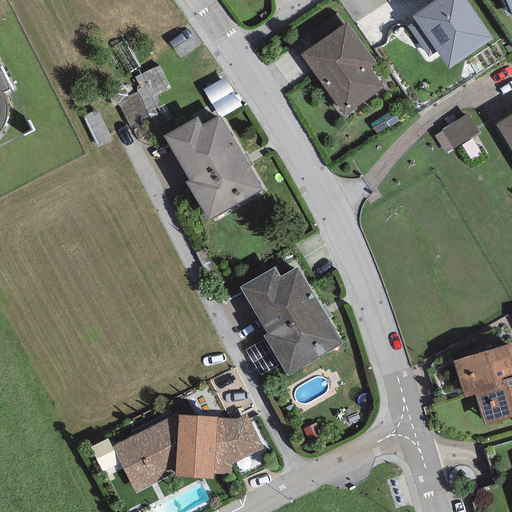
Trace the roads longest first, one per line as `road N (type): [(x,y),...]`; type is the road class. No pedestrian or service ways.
road 1 (residential): [(409,425),(332,205),(198,0)]
road 2 (residential): [(248,511),(409,425)]
